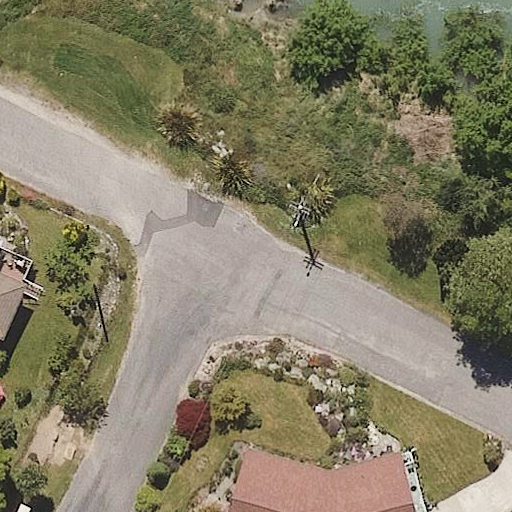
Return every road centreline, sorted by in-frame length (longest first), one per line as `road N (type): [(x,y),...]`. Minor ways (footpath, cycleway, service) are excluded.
road 1 (residential): [(511,387),(231,241)]
road 2 (residential): [(97,511),(231,241)]
road 3 (residential): [(231,241),(0,133)]
